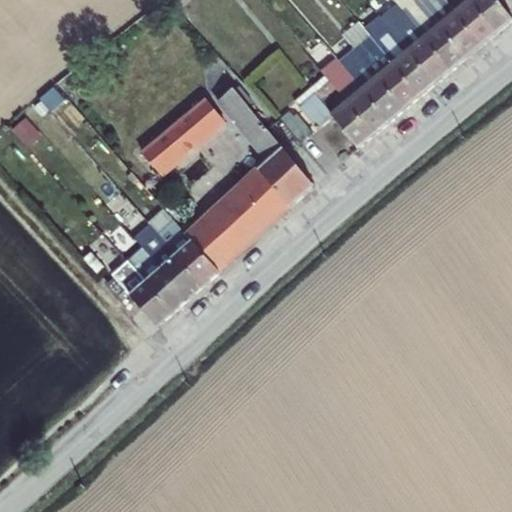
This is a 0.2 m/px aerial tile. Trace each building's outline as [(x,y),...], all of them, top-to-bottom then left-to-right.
[(173,0),(159,12),(169,24),(196,0),(173,0)] [(401,8),(459,74),(474,61),(428,8),(425,12),(414,0),(402,0),(398,4),(401,8)] [(437,0),(428,8),(474,61),(489,49),(446,0),(437,0)] [(446,0),(489,49),(506,35),(476,0),(446,0)] [(398,35),(444,86),(459,74),(401,8),(398,4),(397,4),(383,17),(386,21),(387,22),(398,35)] [(384,46),(428,100),(444,86),(398,35),(387,22),(373,35),(384,46)] [(368,59),(413,112),(428,100),(384,46),(373,35),(372,34),(357,47),(368,59)] [(368,59),(352,73),(397,125),(413,112),(368,59)] [(352,73),(338,85),(383,138),(397,125),(352,73)] [(338,85),(322,99),(367,151),(383,138),(338,85)] [(322,99),(293,125),(310,144),(323,132),(351,164),(367,151),(322,99)] [(184,258),(210,288),(309,200),(306,199),(316,190),(292,161),(282,170),(227,106),(212,120),(262,179),(180,253),(184,258)] [(215,136),(205,125),(200,118),(134,173),(139,180),(149,191),(215,136)] [(308,145),(295,130),(285,138),(298,154),(308,145)] [(7,147),(21,163),(32,153),(18,137),(7,147)] [(133,237),(147,226),(125,198),(112,209),(133,237)] [(165,212),(155,200),(142,211),(152,222),(165,212)] [(166,238),(150,251),(157,259),(173,245),(166,238)] [(150,251),(135,265),(142,273),(157,259),(150,251)] [(184,258),(168,272),(194,302),(203,294),(210,288),(184,258)] [(135,265),(120,278),(127,286),(142,273),(135,265)] [(168,272),(153,285),(180,314),(194,302),(168,272)] [(120,278),(105,291),(112,299),(127,286),(120,278)] [(153,285),(138,298),(165,328),(180,314),(153,285)] [(138,298),(123,312),(149,342),(165,328),(138,298)]
